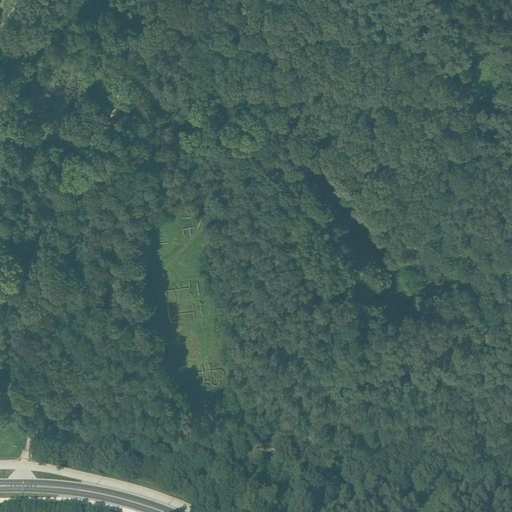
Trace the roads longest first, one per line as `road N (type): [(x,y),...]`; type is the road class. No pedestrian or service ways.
road 1 (track): [(115,100),(80,172),(73,259),(56,316)]
road 2 (primary): [(154,511),(102,495),(20,486)]
